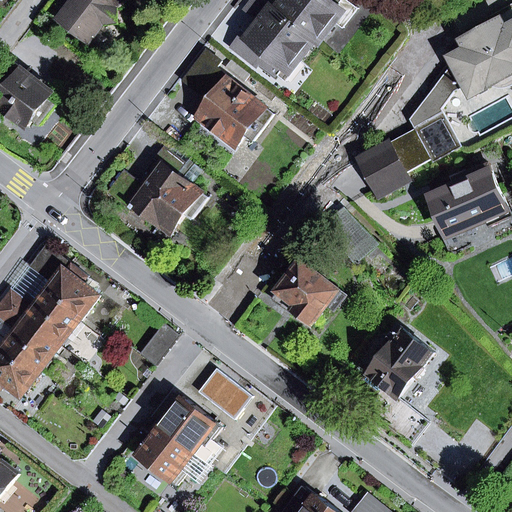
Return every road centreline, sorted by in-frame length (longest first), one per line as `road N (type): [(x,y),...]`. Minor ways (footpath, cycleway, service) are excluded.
road 1 (residential): [(207,324),(432,38),(383,0)]
road 2 (tertiary): [(451,511),(207,324)]
road 3 (residential): [(51,205),(211,0)]
road 4 (residential): [(207,324),(82,483)]
road 5 (tertiary): [(207,324),(51,205)]
